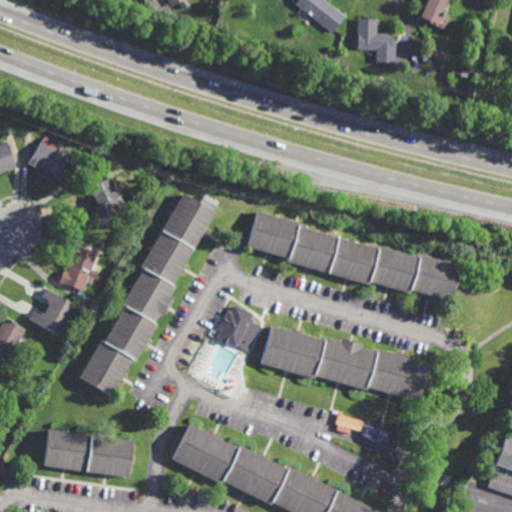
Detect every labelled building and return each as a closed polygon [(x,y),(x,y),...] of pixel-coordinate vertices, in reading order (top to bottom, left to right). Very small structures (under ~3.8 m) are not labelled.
[(187,0),(190,5),(182,9),(178,2),(171,7),(167,0),(187,0)] [(323,0),(343,16),(331,32),(314,19),(313,20),(293,5),(296,0),(323,0)] [(446,0),(440,12),(448,15),(443,28),(417,16),(424,0),(446,0)] [(393,61),(374,60),(374,48),(355,47),(356,16),(376,17),(376,31),(391,32),(390,39),(394,39),(393,61)] [(210,36),(200,32),(202,27),(212,31),(210,36)] [(421,61),(421,52),(429,51),(429,61),(421,61)] [(77,154),(62,178),(64,179),(62,182),(51,175),(52,173),(48,170),(46,173),(40,169),(42,166),(39,164),(37,167),(25,160),(39,138),(41,139),(44,133),(77,154)] [(0,169),(0,140),(5,138),(14,164),(0,169)] [(102,227),(92,205),(97,203),(88,183),(107,174),(118,198),(113,200),(122,218),(102,227)] [(169,283),(173,285),(166,297),(169,298),(159,315),(156,313),(151,321),(154,323),(133,359),(131,358),(110,395),(78,377),(100,339),(102,340),(123,305),(120,303),(140,268),(138,266),(181,191),(212,210),(169,283)] [(375,248),(376,244),(415,256),(416,253),(459,266),(449,301),(408,289),(407,293),(366,281),(366,284),(284,260),(285,257),(245,246),(255,210),(296,222),(296,224),(375,248)] [(81,289),(58,280),(66,258),(70,259),(71,255),(68,254),(73,242),(96,252),(81,289)] [(72,313),(63,328),(60,326),(55,333),(28,317),(31,311),(37,314),(39,311),(42,313),(48,302),(45,300),(46,298),(40,294),(44,287),(73,304),(69,311),(72,313)] [(86,303),(74,296),(77,290),(89,296),(86,303)] [(234,346),(216,336),(219,330),(216,328),(230,302),(251,314),(234,346)] [(2,365),(0,363),(0,319),(2,316),(23,328),(2,365)] [(322,340),(323,337),(338,341),(339,337),(361,344),(360,347),(373,350),(374,347),(426,363),(415,400),(366,385),(364,389),(313,374),(312,378),(259,362),(270,324),(322,340)] [(362,421),(337,414),(333,429),(358,436),(362,421)] [(384,511),(385,510),(186,424),(171,461),(288,511),(384,511)] [(127,476),(42,465),(47,429),(132,440),(127,476)] [(511,442),(511,471),(490,464),(500,438),(511,442)] [(511,495),(485,486),(491,470),(511,477),(511,495)] [(464,511),(468,503),(492,511),(464,511)]
